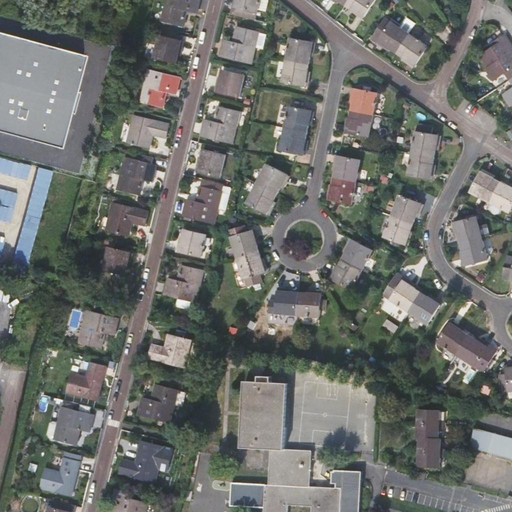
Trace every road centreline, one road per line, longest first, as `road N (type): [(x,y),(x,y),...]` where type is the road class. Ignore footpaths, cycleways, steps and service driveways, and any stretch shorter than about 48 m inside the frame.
road 1 (residential): [(91,511),(214,0)]
road 2 (residential): [(294,0),(474,139),(511,158)]
road 3 (residential): [(385,476),(505,511)]
